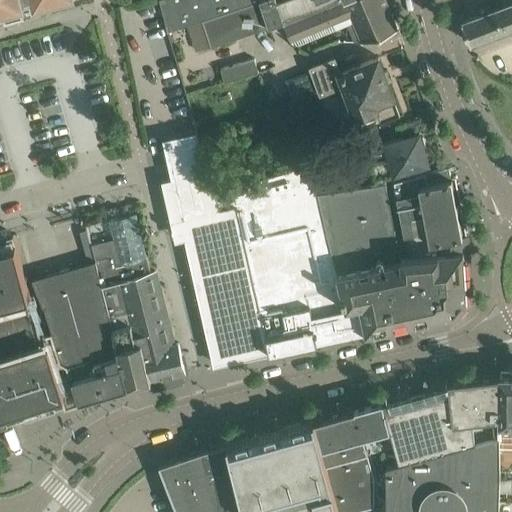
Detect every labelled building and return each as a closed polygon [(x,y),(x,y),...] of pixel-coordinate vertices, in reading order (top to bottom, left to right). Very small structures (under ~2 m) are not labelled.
[(0,0),(0,16),(60,0),(0,0)] [(159,0),(168,30),(189,25),(256,0),(260,0),(262,5),(275,0),(159,0)] [(209,38),(211,45),(269,25),(262,5),(260,0),(256,0),(203,20),(209,38)] [(275,0),(262,5),(269,25),(283,20),(326,7),(325,5),(339,0),(275,0)] [(398,28),(385,0),(339,0),(325,5),(326,7),(283,20),(291,39),(338,21),(340,27),(347,24),(354,41),(362,42),(379,36),(398,28)] [(478,14),(461,21),(472,48),(511,32),(511,0),(506,0),(507,3),(491,10),(489,4),(476,9),(478,14)] [(320,92),(342,84),(354,116),(376,108),(381,121),(400,114),(378,56),(339,71),(334,57),(310,66),(320,92)] [(221,68),(224,80),(258,71),(255,59),(221,68)] [(196,132),(164,139),(173,177),(186,238),(199,294),(215,364),(308,344),(309,343),(339,337),(352,334),(365,331),(358,302),(345,305),(317,192),(313,175),(310,164),(213,190),(196,132)] [(385,140),(386,142),(362,148),(372,179),(386,175),(408,168),(428,163),(423,147),(425,145),(423,137),(420,136),(419,133),(409,136),(403,138),(402,135),(385,140)] [(457,207),(449,167),(429,171),(394,179),(400,217),(457,207)] [(334,175),(327,170),(313,175),(317,192),(337,189),(334,175)] [(337,189),(317,192),(345,305),(358,302),(365,331),(457,312),(466,300),(463,248),(407,253),(405,238),(401,224),(393,225),(384,181),(363,185),(363,186),(337,189)] [(401,224),(405,238),(407,253),(463,248),(462,235),(457,207),(400,217),(401,224)] [(108,255),(95,259),(128,386),(181,374),(185,368),(178,342),(173,344),(155,270),(151,271),(136,210),(107,219),(120,263),(111,266),(108,255)] [(61,360),(52,331),(40,334),(13,234),(12,234),(0,237),(0,425),(63,405),(67,404),(58,376),(70,372),(68,364),(61,360)] [(44,307),(52,331),(61,360),(68,364),(70,372),(78,399),(75,400),(75,401),(128,386),(95,259),(95,257),(33,277),(43,307),(44,307)] [(511,373),(500,374),(499,465),(511,465),(511,373)] [(452,418),(499,412),(500,374),(448,380),(448,382),(452,418)] [(499,465),(499,412),(452,418),(448,382),(446,382),(441,383),(418,390),(388,398),(382,400),(399,462),(385,463),(386,501),(386,511),(498,511),(499,511),(499,500),(499,465)] [(382,400),(314,418),(326,461),(338,504),(339,511),(357,510),(386,501),(385,463),(399,462),(382,400)] [(314,418),(225,442),(243,511),(336,511),(339,511),(338,504),(326,461),(314,418)] [(204,449),(207,459),(220,511),(243,511),(225,442),(204,449)] [(220,511),(207,459),(204,449),(159,464),(177,511),(220,511)] [(511,511),(511,500),(499,500),(499,511),(511,511)]
